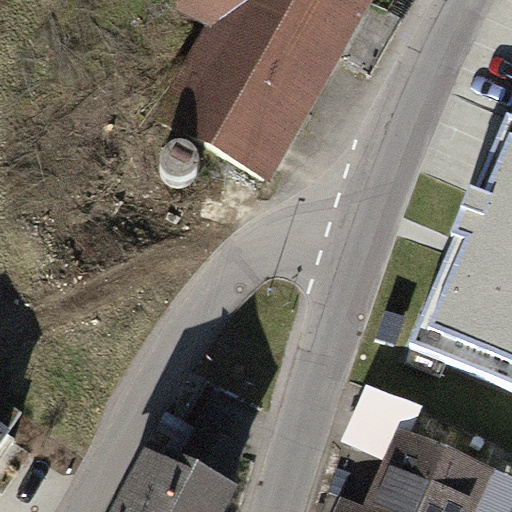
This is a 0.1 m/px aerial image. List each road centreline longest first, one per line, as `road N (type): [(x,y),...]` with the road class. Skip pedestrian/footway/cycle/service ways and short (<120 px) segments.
road 1 (residential): [(92,511),(182,350),(275,243),(372,232)]
road 2 (tertiary): [(289,511),(372,232)]
road 3 (tertiary): [(372,232),(460,0)]
